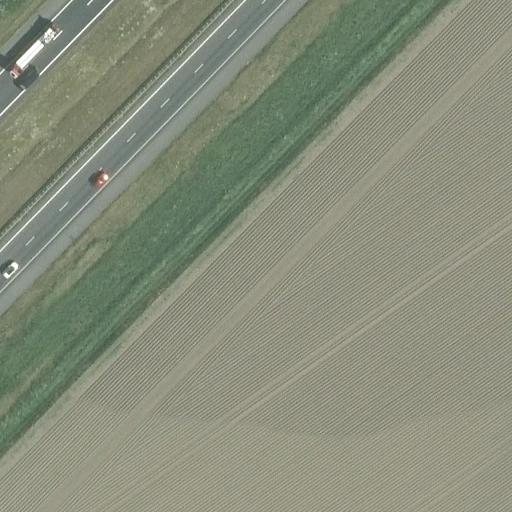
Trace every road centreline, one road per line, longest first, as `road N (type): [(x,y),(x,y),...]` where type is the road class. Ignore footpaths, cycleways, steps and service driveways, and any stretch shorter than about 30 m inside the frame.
road 1 (motorway): [(0,271),(265,0)]
road 2 (motorway): [(92,0),(0,94)]
